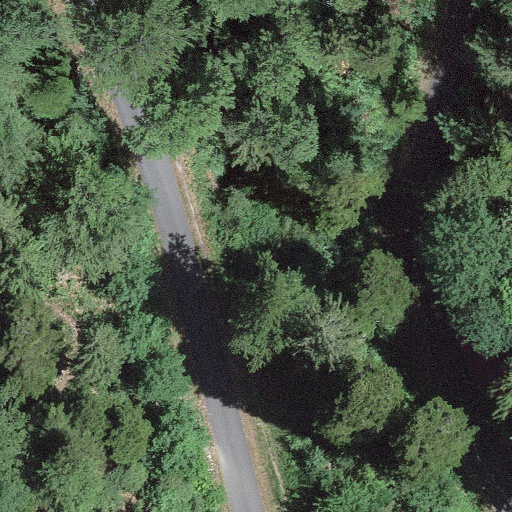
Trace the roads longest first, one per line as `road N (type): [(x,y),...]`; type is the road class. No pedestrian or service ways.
road 1 (unclassified): [(251,511),(171,209),(140,115),(87,0)]
road 2 (unclassified): [(469,0),(422,188),(424,279),(461,397),(511,500)]
